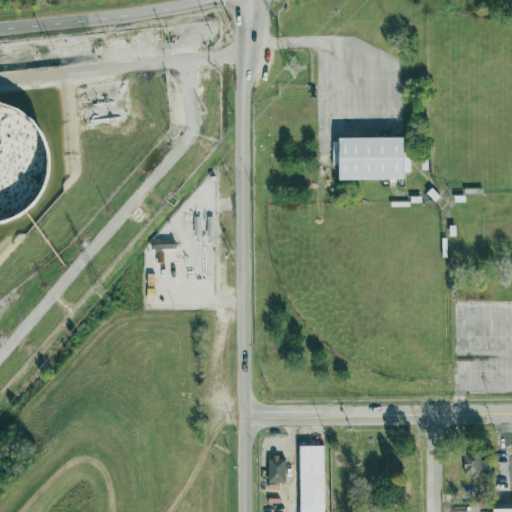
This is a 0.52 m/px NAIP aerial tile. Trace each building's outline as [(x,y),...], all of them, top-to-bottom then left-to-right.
[(0,110),(12,114),(27,126),(40,148),(41,174),(35,192),(21,210),(2,221),(0,221),(0,110)] [(397,180),(397,173),(408,173),(407,155),(398,155),(398,137),(331,139),(331,181),(397,180)] [(294,511),(321,511),(320,444),(294,445),(294,511)] [(484,460),(476,460),(477,454),(460,453),(459,474),(469,474),(469,475),(484,476),(484,460)] [(281,483),(282,457),(264,457),(264,482),(281,483)]
